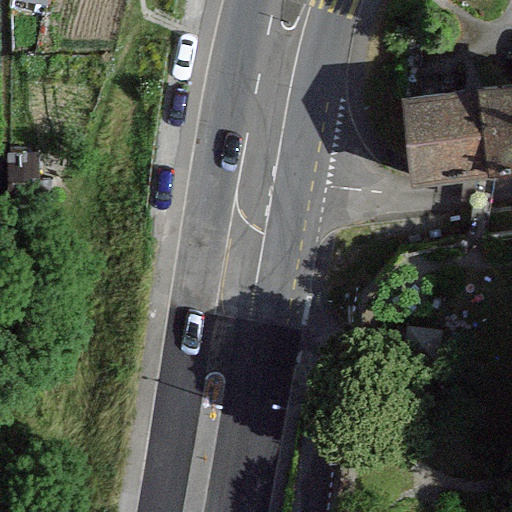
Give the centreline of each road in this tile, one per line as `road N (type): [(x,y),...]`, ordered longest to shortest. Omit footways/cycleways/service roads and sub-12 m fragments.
road 1 (secondary): [(277,301),(336,0)]
road 2 (secondary): [(206,250),(161,511)]
road 3 (secondary): [(255,0),(206,250)]
road 4 (residential): [(302,511),(321,367),(303,320),(277,301)]
road 5 (secondary): [(241,511),(277,301)]
